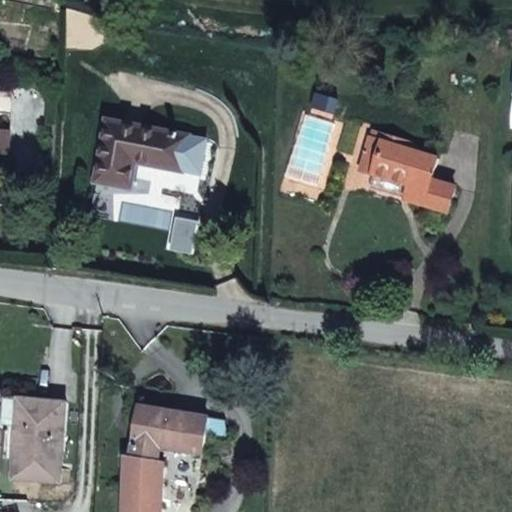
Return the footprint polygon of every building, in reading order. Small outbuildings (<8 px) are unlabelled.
[(191,137),(110,121),(98,181),(132,187),(137,161),(184,170),(191,137)] [(420,143),(376,130),(374,138),(418,151),(420,143)] [(0,150),(7,152),(9,132),(0,131),(0,150)] [(418,151),(374,138),(369,155),(381,159),(377,173),(412,184),(408,198),(449,211),(456,187),(435,181),(433,180),(440,158),(418,151)] [(381,159),(369,155),(365,169),(377,173),(381,159)] [(62,481),(68,402),(29,398),(27,426),(19,425),(15,477),(62,481)] [(27,426),(29,398),(21,398),(19,425),(27,426)] [(133,455),(133,457),(159,462),(159,460),(161,446),(203,454),(210,417),(142,405),(133,455)] [(133,457),(133,455),(128,455),(125,511),(162,511),(165,461),(159,460),(159,462),(133,457)]
